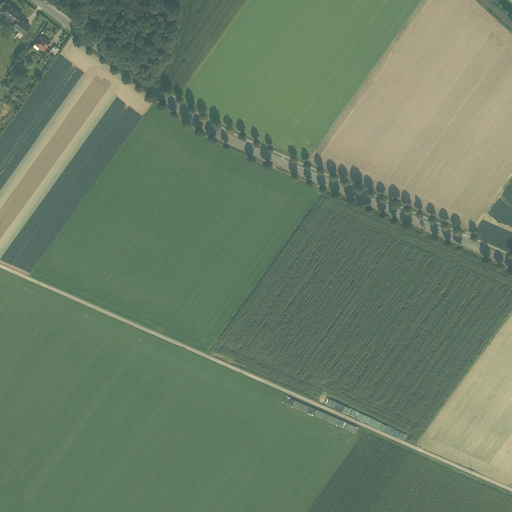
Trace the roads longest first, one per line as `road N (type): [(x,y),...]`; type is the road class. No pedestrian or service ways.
road 1 (track): [(511,490),(0,265)]
road 2 (secondary): [(33,0),(219,134),(511,262)]
